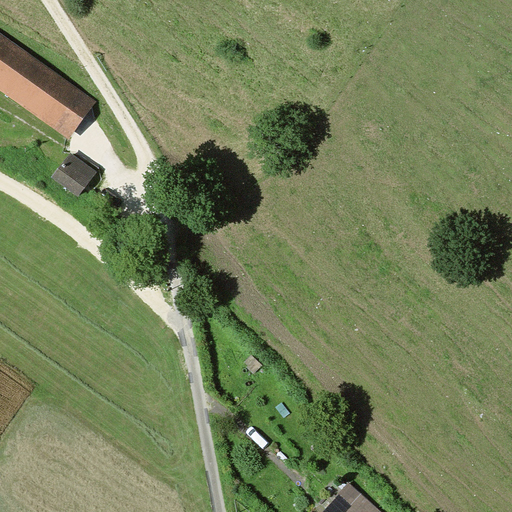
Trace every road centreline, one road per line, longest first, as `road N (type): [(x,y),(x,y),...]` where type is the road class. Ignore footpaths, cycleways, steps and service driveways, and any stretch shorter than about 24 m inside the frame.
road 1 (track): [(53,0),(159,185),(175,305),(0,188)]
road 2 (residential): [(175,305),(192,349),(219,511)]
